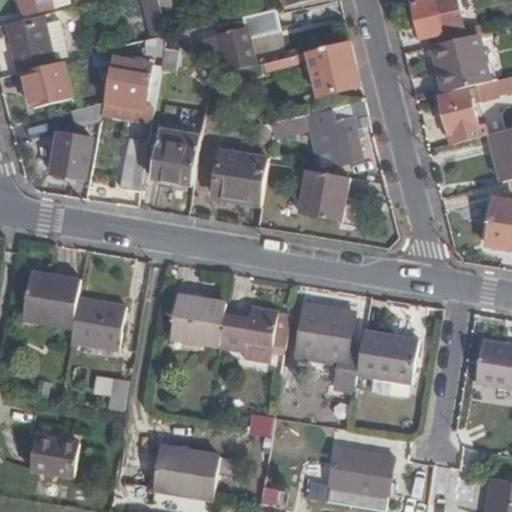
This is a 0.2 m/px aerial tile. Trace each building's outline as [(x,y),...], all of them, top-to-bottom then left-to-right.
[(20,0),(15,0),(18,14),(24,13),(20,0)] [(20,0),(24,13),(25,18),(55,10),(52,0),(20,0)] [(158,0),(142,0),(153,40),(168,36),(162,14),(158,0)] [(171,0),(158,0),(162,14),(174,11),(171,0)] [(280,0),(282,9),(317,1),(317,0),(280,0)] [(437,0),(438,0),(416,6),(425,41),(465,30),(456,0),(437,0)] [(229,75),(257,68),(251,39),(280,32),(275,11),(244,18),(246,31),(217,37),(222,58),(225,58),(229,75)] [(339,18),(284,36),(292,58),(346,40),(339,18)] [(72,58),(64,23),(44,27),(53,62),(72,58)] [(53,62),(44,27),(35,29),(34,24),(9,30),(19,71),(53,62)] [(185,32),(168,36),(180,49),(190,57),(204,70),(211,63),(185,32)] [(180,49),(168,36),(163,70),(175,72),(180,49)] [(439,48),(450,95),(493,85),(481,36),(439,48)] [(362,87),(351,45),(266,65),(268,75),(311,65),(319,97),(362,87)] [(204,70),(190,57),(186,80),(201,82),(201,88),(212,90),(215,80),(213,79),(204,70)] [(153,66),(115,59),(106,103),(146,110),(153,66)] [(65,63),(25,73),(34,110),(75,100),(65,63)] [(451,148),(491,138),(488,128),(482,129),(477,108),(499,102),(499,100),(511,95),(511,79),(493,85),(450,95),(439,98),(451,148)] [(212,90),(207,118),(215,120),(230,94),(215,80),(212,90)] [(370,119),(366,102),(309,116),(312,131),(322,171),(364,162),(356,132),(363,130),(361,122),(370,119)] [(79,128),(103,122),(106,104),(74,113),(79,128)] [(312,131),(309,116),(264,126),(266,128),(274,136),(296,131),(297,135),(312,131)] [(274,136),(266,128),(263,147),(265,147),(273,149),(274,136)] [(153,179),(196,187),(204,139),(160,132),(153,179)] [(511,132),(491,138),(503,186),(508,185),(511,183),(511,132)] [(123,189),(143,193),(151,144),(130,141),(123,189)] [(83,179),(89,146),(70,142),(67,161),(59,159),(56,173),(83,179)] [(273,149),(265,147),(263,160),(271,162),(273,149)] [(240,200),(264,205),(270,166),(271,162),(263,160),(222,154),(215,201),(240,205),(240,200)] [(343,225),(352,179),(309,173),(301,216),(343,225)] [(489,246),(511,249),(511,204),(496,202),(489,246)] [(79,301),(82,281),(34,273),(25,323),(73,332),(79,301)] [(227,310),(228,306),(179,298),(172,340),(221,349),(227,317),(227,310)] [(127,309),(79,301),(73,332),(72,343),(119,352),(127,309)] [(359,376),(362,353),(349,350),(354,316),(306,308),(296,360),(338,367),(334,392),(355,396),(359,376)] [(227,317),(221,349),(246,353),(248,345),(273,349),(280,314),(252,309),(252,315),(250,321),(227,317)] [(252,315),(227,310),(227,317),(250,321),(252,315)] [(280,314),(273,349),(286,351),(291,316),(280,314)] [(420,343),(366,333),(362,353),(359,376),(376,379),(410,386),(412,386),(420,343)] [(511,348),(484,344),(477,386),(511,391),(511,348)] [(114,382),(99,379),(96,394),(111,397),(114,382)] [(376,379),(373,392),(408,398),(410,386),(376,379)] [(126,417),(130,385),(114,382),(111,397),(108,414),(126,417)] [(44,386),(42,398),(52,400),(54,387),(44,386)] [(30,473),(74,480),(80,446),(37,438),(30,473)] [(219,475),(222,460),(161,449),(153,492),(215,502),(219,475)] [(389,499),(395,461),(337,450),(331,489),(389,499)] [(234,462),(222,460),(219,475),(233,477),(234,462)] [(329,501),(331,483),(313,481),(312,500),(329,501)] [(490,511),(511,511),(511,483),(496,481),(490,511)]
